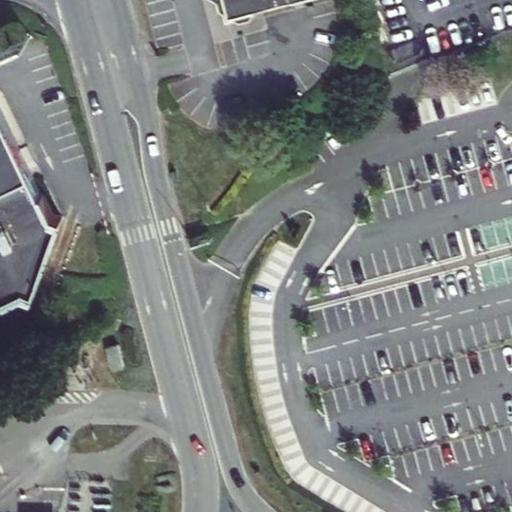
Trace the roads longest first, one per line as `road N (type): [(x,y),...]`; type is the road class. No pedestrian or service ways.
road 1 (unclassified): [(260,511),(230,455),(119,0)]
road 2 (unclassified): [(74,0),(187,427),(199,511)]
